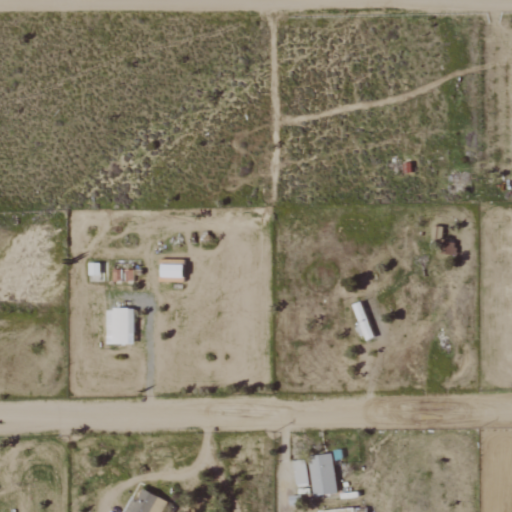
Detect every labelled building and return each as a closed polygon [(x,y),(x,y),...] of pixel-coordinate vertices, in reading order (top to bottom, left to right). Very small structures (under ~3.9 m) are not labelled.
[(184,282),(184,266),(162,266),(162,281),(184,282)] [(354,306),(366,341),(374,339),(362,303),(354,306)] [(107,345),(135,345),(136,310),(108,310),(107,345)] [(311,456),(313,496),(337,495),(334,454),(311,456)] [(295,461),(296,484),(308,484),(307,460),(295,461)] [(150,511),(159,497),(145,489),(137,503),(134,502),(128,511),(150,511)] [(162,511),(167,503),(160,499),(152,511),(162,511)]
